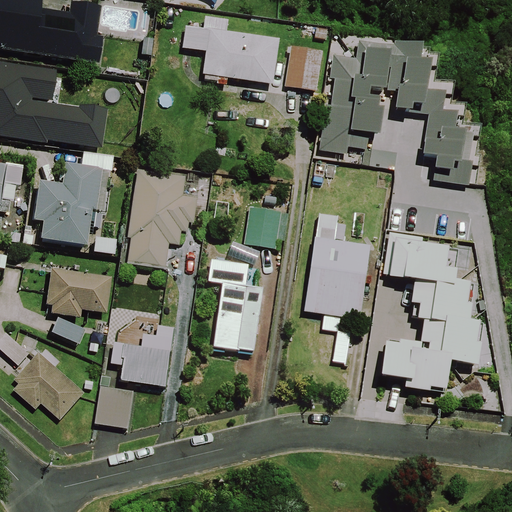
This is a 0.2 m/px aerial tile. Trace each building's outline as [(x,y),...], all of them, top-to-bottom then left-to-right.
[(0,0),(0,62),(96,75),(100,42),(92,41),(96,10),(63,6),(63,0),(0,0)] [(226,24),(201,21),(200,25),(183,23),(180,53),(203,56),(200,78),(216,81),(215,89),(224,90),(225,83),(270,89),(276,43),(224,36),(226,24)] [(391,50),(356,45),(353,62),(331,58),(327,83),(332,84),(328,110),(324,109),(316,154),(344,159),(345,152),(362,155),(364,142),(374,144),(378,117),(373,116),(375,106),(364,104),(365,96),(380,99),(385,72),(388,73),(384,95),(393,97),(390,118),(407,120),(407,118),(425,121),(418,163),(432,165),(430,176),(444,179),(443,187),(466,191),(467,186),(474,187),(479,157),(474,156),(478,130),(459,127),(462,109),(448,107),(451,88),(432,85),(436,61),(426,59),(427,53),(391,47),(391,50)] [(319,54),(290,51),(285,91),(314,95),(319,54)] [(47,107),(52,76),(0,68),(0,142),(42,149),(42,146),(97,154),(103,115),(75,111),(74,114),(27,107),(27,104),(47,107)] [(106,192),(103,192),(104,179),(107,179),(109,161),(79,157),(78,171),(60,169),(57,190),(34,187),(29,227),(37,228),(35,245),(82,251),(87,216),(102,218),(106,192)] [(0,218),(3,219),(4,209),(8,209),(10,193),(14,194),(17,174),(0,171),(0,218)] [(167,248),(177,249),(179,234),(186,235),(187,226),(192,226),(195,201),(181,199),(184,179),(135,173),(126,242),(128,242),(125,268),(163,273),(167,248)] [(453,209),(420,205),(416,237),(449,242),(453,209)] [(278,217),(249,212),(243,249),(273,253),(278,217)] [(335,221),(316,219),(313,243),(312,243),(302,316),(357,323),(366,251),(332,246),(335,221)] [(395,352),(381,350),(375,387),(401,391),(400,396),(425,400),(425,395),(442,398),(446,371),(474,375),(477,352),(472,351),(476,330),(465,328),(468,312),(463,311),(466,291),(450,288),(451,279),(440,277),(444,255),(419,251),(421,243),(387,237),(380,279),(385,280),(384,285),(398,287),(398,289),(410,291),(407,312),(415,313),(413,328),(419,329),(415,351),(396,348),(395,352)] [(235,356),(250,358),(260,296),(242,293),(246,271),(208,265),(205,287),(219,289),(209,354),(235,358),(235,356)] [(102,319),(107,283),(48,274),(42,310),(47,311),(46,319),(76,324),(77,316),(102,319)] [(47,338),(75,350),(81,335),(53,323),(47,338)] [(117,387),(162,395),(172,333),(155,330),(153,341),(140,339),(138,353),(111,348),(108,369),(120,371),(117,387)] [(0,341),(0,355),(16,370),(27,357),(4,337),(0,341)] [(57,425),(82,397),(36,357),(12,385),(15,388),(10,394),(32,413),(38,408),(57,425)] [(124,434),(130,397),(98,392),(92,430),(124,434)]
